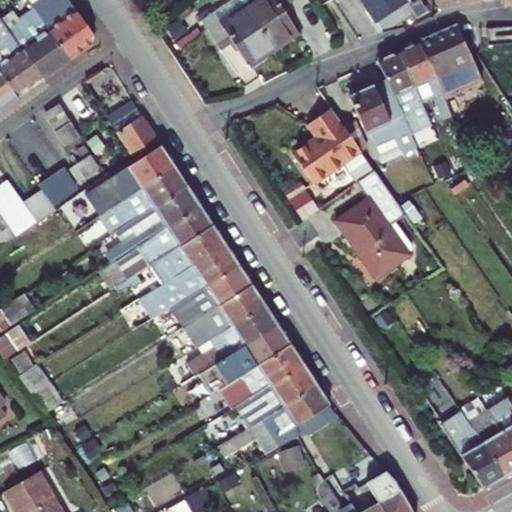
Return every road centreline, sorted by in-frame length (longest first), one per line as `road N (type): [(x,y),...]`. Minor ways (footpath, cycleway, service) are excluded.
road 1 (residential): [(437,511),(191,133)]
road 2 (residential): [(191,133),(280,85),(419,32),(511,12)]
road 3 (residential): [(0,131),(130,38)]
